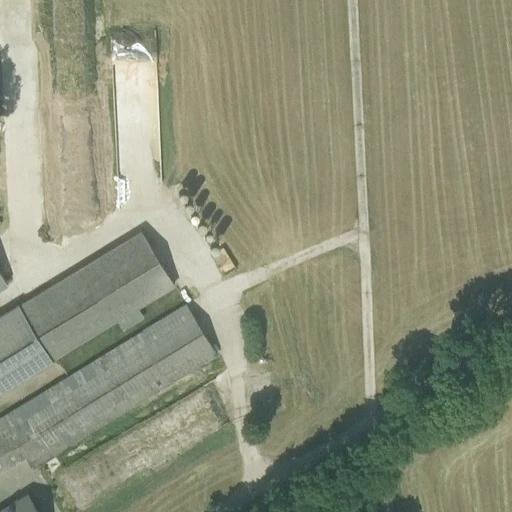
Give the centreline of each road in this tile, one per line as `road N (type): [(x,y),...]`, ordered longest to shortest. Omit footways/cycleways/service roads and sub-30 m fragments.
road 1 (track): [(350,0),(369,423)]
road 2 (unclassified): [(511,344),(466,361),(224,511)]
